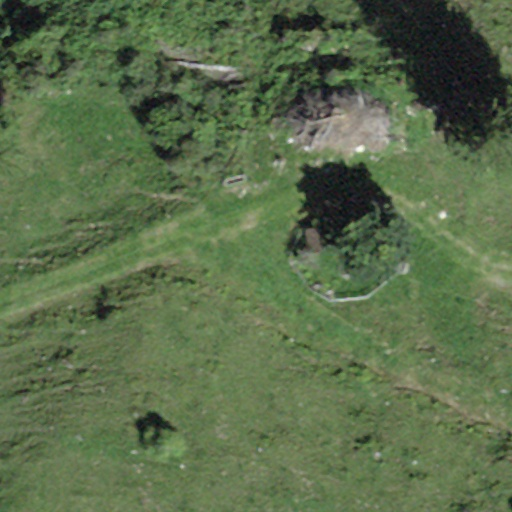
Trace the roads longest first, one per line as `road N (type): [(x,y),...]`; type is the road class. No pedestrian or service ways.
road 1 (track): [(0,311),(207,229),(349,197),(389,207),(450,253),(511,279)]
road 2 (track): [(207,229),(358,336),(511,414)]
